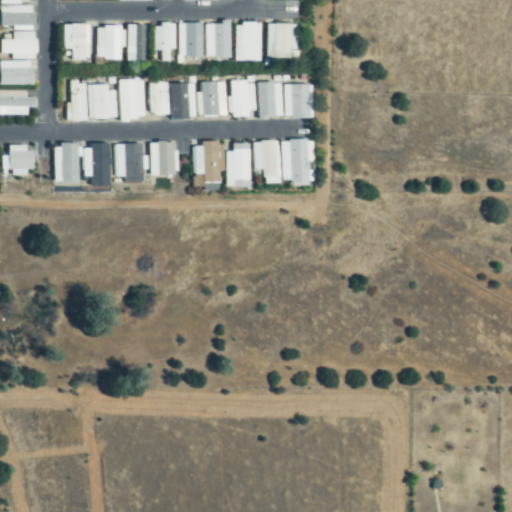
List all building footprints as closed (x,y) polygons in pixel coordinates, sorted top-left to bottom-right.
[(33,8),(0,6),(0,27),(10,28),(10,31),(32,32),(33,8)] [(230,60),(230,24),(205,24),(205,60),(230,60)] [(201,25),(176,26),(177,64),(180,64),(180,60),(202,60),(201,25)] [(235,63),(260,63),(261,26),(236,25),(235,63)] [(62,51),(70,52),(70,62),(88,62),(88,27),(63,26),(62,51)] [(173,51),(174,27),(153,26),(153,52),(160,52),(160,63),(168,63),(169,51),(173,51)] [(267,26),(266,60),(290,61),(290,52),(295,52),(296,26),(267,26)] [(123,29),(96,28),(96,61),(120,62),(120,49),(123,50),(123,29)] [(0,41),(0,55),(8,55),(8,61),(34,61),(34,33),(10,33),(10,41),(0,41)] [(0,86),(31,87),(31,63),(0,62),(0,86)] [(142,81),(118,81),(119,121),(143,121),(142,81)] [(65,123),(85,122),(84,83),(68,84),(69,105),(64,105),(65,123)] [(195,93),(196,118),(225,117),(224,83),(199,84),(199,93),(195,93)] [(247,119),(247,112),(253,112),(254,83),(228,83),(228,119),(247,119)] [(167,84),(148,84),(149,117),(168,117),(167,84)] [(258,84),(258,120),(281,120),(280,84),(258,84)] [(193,85),(170,85),(171,121),(194,120),(193,85)] [(114,92),(107,92),(107,86),(86,86),(86,120),(115,120),(114,92)] [(283,86),(283,120),(309,120),(309,86),(283,86)] [(0,116),(25,117),(25,109),(34,109),(34,99),(25,99),(25,92),(0,91),(0,116)] [(280,181),(288,181),(288,185),(312,185),(312,142),(279,142),(280,181)] [(148,143),(149,176),(175,176),(174,143),(148,143)] [(252,170),(262,170),(262,184),(278,184),(277,143),(251,143),(252,170)] [(141,144),(112,145),(113,178),(123,178),(123,183),(141,183),(141,171),(146,171),(146,156),(141,156),(141,144)] [(53,145),(52,184),(78,184),(79,145),(53,145)] [(90,186),(108,186),(108,145),(81,146),(81,177),(90,177),(90,186)] [(223,145),(194,145),(194,175),(202,175),(202,192),(219,191),(219,172),(224,172),(223,145)] [(248,188),(249,146),(232,145),(232,154),(225,154),(225,188),(248,188)] [(0,156),(0,170),(11,170),(11,174),(33,174),(33,148),(8,147),(8,156),(0,156)]
